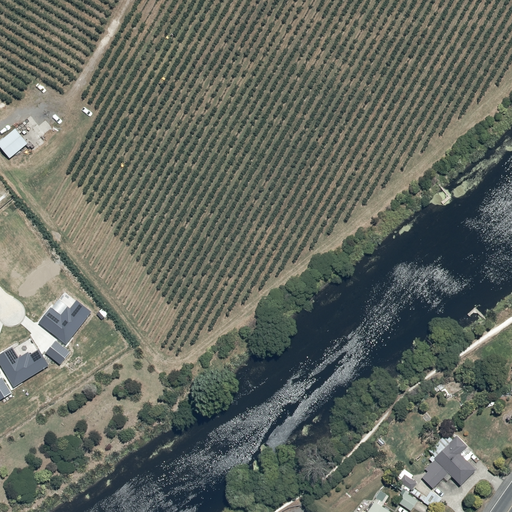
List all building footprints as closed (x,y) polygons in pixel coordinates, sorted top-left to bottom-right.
[(26,144),(14,129),(0,140),(0,147),(8,158),(26,144)] [(460,486),(477,469),(461,454),(468,447),(457,436),(452,441),(447,435),(430,451),(439,461),(422,479),(432,489),(444,478),(447,481),(452,477),(460,486)] [(413,476),(404,468),(394,481),(409,493),(417,482),(411,478),(413,476)] [(367,511),(392,511),(382,506),(389,495),(380,489),(367,511)] [(417,499),(404,492),(397,502),(411,510),(417,499)]
